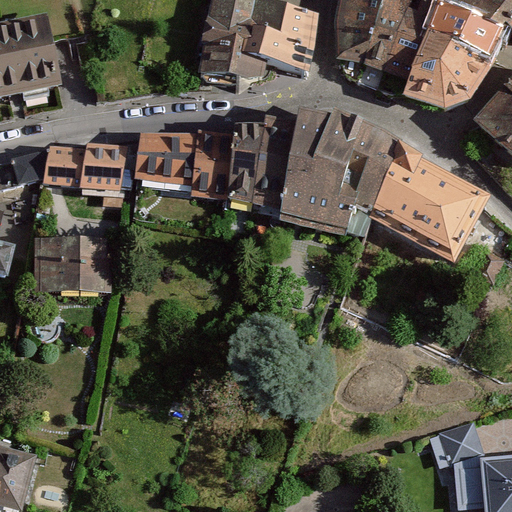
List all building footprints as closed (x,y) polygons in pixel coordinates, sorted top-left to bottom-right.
[(212,0),(208,20),(201,45),(201,75),(265,82),(271,69),(309,77),(317,16),(299,9),(300,0),(311,0),(321,2),(320,0),(212,0)] [(343,0),(343,1),(385,15),(389,2),(389,0),(343,0)] [(380,105),(404,115),(424,47),(438,14),(441,15),(446,6),(428,0),(427,0),(420,23),(409,20),(386,88),(380,105)] [(389,0),(389,2),(413,10),(416,0),(389,0)] [(511,0),(475,0),(473,4),(467,0),(449,0),(446,6),(441,15),(507,60),(511,54),(511,0)] [(361,94),(365,81),(385,15),(343,1),(336,33),(338,48),(341,72),(348,88),(361,94)] [(365,81),(386,88),(409,20),(413,10),(389,2),(385,15),(365,81)] [(0,98),(64,86),(50,14),(0,26),(0,98)] [(438,14),(424,47),(493,79),(507,60),(441,15),(438,14)] [(493,79),(424,47),(404,115),(445,126),(471,115),(500,82),(493,79)] [(511,94),(475,138),(511,170),(511,94)] [(50,155),(14,164),(20,191),(44,183),(44,189),(133,194),(135,185),(192,191),(193,201),(229,205),(281,215),(279,227),(344,242),(371,220),(459,270),(487,201),(424,155),(406,140),(338,110),(335,115),(303,112),(300,124),(269,121),(266,128),(232,128),(232,139),(140,136),(137,150),(88,147),(86,155),(50,155)] [(0,244),(6,219),(0,217),(0,284),(8,286),(16,255),(0,250),(0,244)] [(96,242),(40,243),(41,298),(116,297),(115,242),(96,242)] [(484,250),(472,280),(493,290),(506,262),(484,250)] [(511,511),(511,463),(488,465),(478,431),(446,440),(455,460),(463,508),(488,508),(488,511),(511,511)] [(0,511),(2,511),(30,511),(48,458),(0,442),(0,511)]
